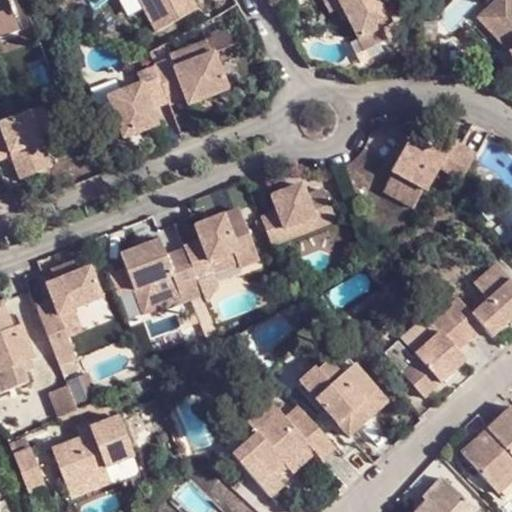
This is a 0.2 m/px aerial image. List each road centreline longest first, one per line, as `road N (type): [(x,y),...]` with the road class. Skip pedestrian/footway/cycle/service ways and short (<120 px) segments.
road 1 (residential): [(0,241),(290,133)]
road 2 (residential): [(511,370),(361,511)]
road 3 (residential): [(342,109),(426,90),(492,105),(511,119)]
